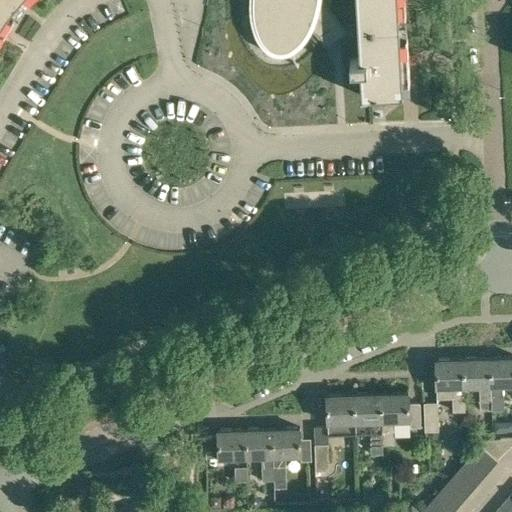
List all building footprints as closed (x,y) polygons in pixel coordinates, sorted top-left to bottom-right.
[(0,0),(0,38),(4,32),(15,13),(25,0),(0,0)] [(346,32),(322,0),(356,0),(359,37),(360,58),(350,59),(351,69),(360,68),(362,96),(370,95),(403,93),(403,82),(410,81),(409,58),(408,53),(405,0),(250,0),(250,9),(252,21),(255,33),(259,40),(265,48),(269,51),(274,53),(280,54),(286,54),(291,52),(297,48),(303,43),(307,37),(312,29),(326,47),(346,32)] [(511,356),(491,357),(492,409),(504,409),(503,395),(503,384),(511,383),(511,356)] [(491,357),(463,358),(464,385),(479,384),(479,399),(480,399),(480,409),(492,409),(491,357)] [(436,359),(436,386),(437,397),(452,397),(453,410),(465,410),(464,385),(463,358),(436,359)] [(382,392),(354,393),(355,433),(370,433),(371,453),(383,452),(383,444),(382,392)] [(409,392),(382,392),(383,444),(395,444),(394,430),(394,419),(410,419),(410,426),(421,426),(420,402),(409,402),(409,392)] [(327,421),(329,421),(329,435),(355,433),(354,393),(327,394),(327,421)] [(424,430),(438,430),(438,401),(423,402),(424,430)] [(511,430),(511,422),(509,420),(503,421),(504,431),(511,430)] [(300,427),(273,428),(274,479),(275,479),(275,487),(287,487),(286,454),(301,454),(300,427)] [(273,428),(245,429),(246,455),(262,455),(263,480),(274,479),(273,428)] [(246,455),(245,429),(218,429),(219,456),(246,455)] [(315,470),(328,470),(328,444),(315,444),(315,470)] [(497,461),(480,446),(473,454),(490,469),(497,461)] [(490,469),(473,454),(466,462),(483,477),(490,469)] [(476,485),(483,477),(466,462),(459,469),(476,485)] [(235,466),(236,481),(248,480),(248,465),(235,466)] [(469,493),(476,485),(459,469),(451,477),(469,493)] [(462,501),(469,493),(451,477),(444,485),(462,501)] [(455,509),(462,501),(444,485),(437,493),(455,509)] [(364,506),(383,506),(383,493),(363,493),(364,506)] [(442,511),(452,511),(455,509),(437,493),(430,501),(442,511)] [(170,511),(165,498),(126,511),(170,511)] [(506,511),(511,511),(511,503),(507,498),(500,507),(506,511)] [(426,511),(442,511),(430,501),(423,509),(426,511)]
